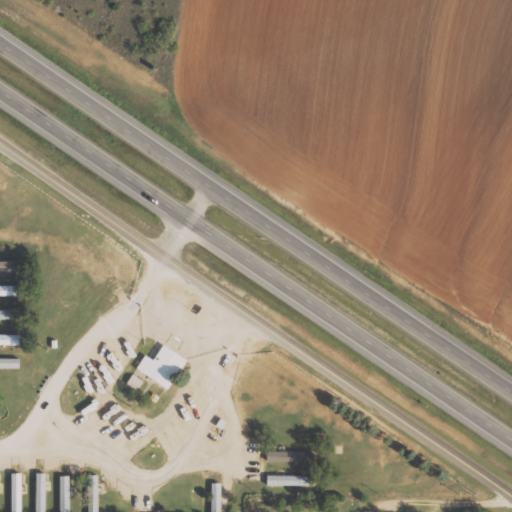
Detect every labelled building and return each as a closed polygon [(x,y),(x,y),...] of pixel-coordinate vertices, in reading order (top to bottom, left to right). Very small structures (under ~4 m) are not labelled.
[(0,270),(20,271),(20,261),(0,260),(0,270)] [(0,295),(17,296),(17,285),(0,285),(0,295)] [(146,354),(137,369),(170,388),(188,358),(164,344),(155,360),(146,354)] [(0,367),(20,368),(20,359),(0,357),(0,367)] [(127,383),(138,390),(144,381),(133,374),(127,383)] [(313,452),(268,451),(268,461),(313,461),(313,452)] [(13,511),(22,511),(22,472),(12,473),(13,511)] [(36,511),(46,511),(47,473),(37,472),(36,511)] [(99,511),(99,475),(89,475),(89,511),(99,511)] [(70,476),(61,476),(61,498),(70,498),(70,476)]
